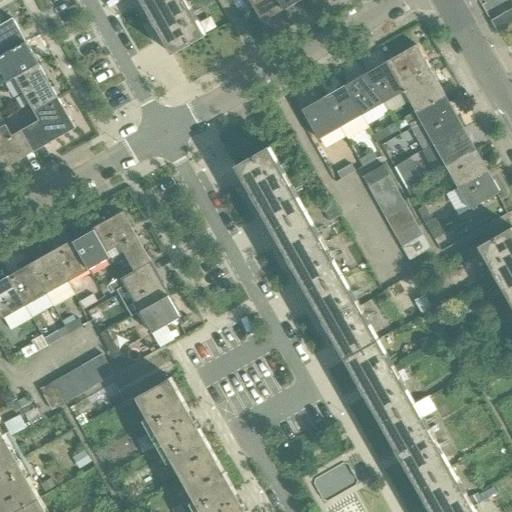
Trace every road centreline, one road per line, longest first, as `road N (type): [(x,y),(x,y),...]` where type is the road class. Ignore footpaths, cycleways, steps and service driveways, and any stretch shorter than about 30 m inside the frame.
road 1 (residential): [(164,132),(306,383),(303,394),(250,430),(293,511)]
road 2 (residential): [(400,0),(164,132)]
road 3 (residential): [(164,132),(0,224)]
road 4 (residential): [(88,0),(164,132)]
